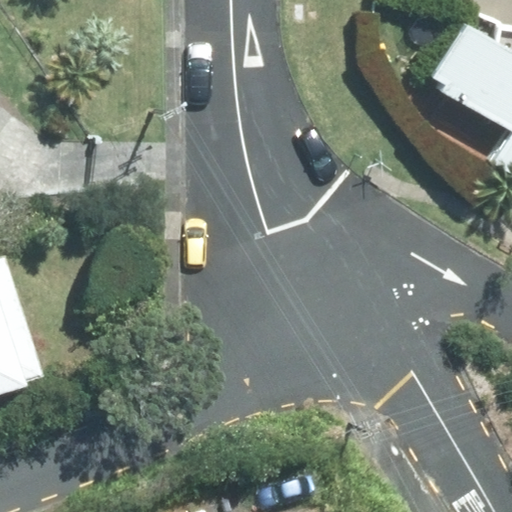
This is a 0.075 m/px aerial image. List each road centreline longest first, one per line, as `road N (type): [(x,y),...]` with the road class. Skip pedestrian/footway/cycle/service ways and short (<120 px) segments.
road 1 (residential): [(0,484),(169,424),(341,308)]
road 2 (residential): [(341,308),(271,233),(255,194),(232,0)]
road 3 (residential): [(493,511),(416,378),(341,308)]
road 4 (residential): [(341,308),(423,275),(511,309)]
